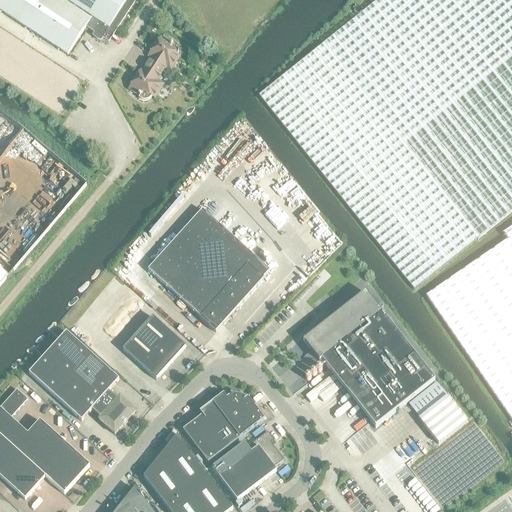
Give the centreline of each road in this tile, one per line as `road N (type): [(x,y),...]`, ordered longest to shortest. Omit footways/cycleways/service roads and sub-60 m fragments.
road 1 (unclassified): [(86,511),(176,404),(212,375),(234,370),(252,374),(302,443),(307,463),(300,485),(266,511)]
road 2 (unknown): [(224,358),(144,288),(142,264),(187,201),(210,191),(291,254),(259,301)]
road 3 (unclassified): [(0,309),(110,180)]
road 4 (unknown): [(101,87),(0,18)]
